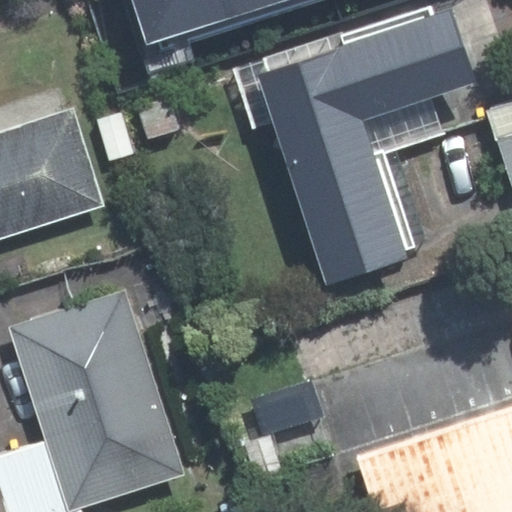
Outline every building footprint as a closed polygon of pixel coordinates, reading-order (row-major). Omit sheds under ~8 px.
[(141,0),(149,23),(222,0),(141,0)] [(243,70),(311,281),(392,255),(346,118),(460,78),(435,7),(243,70)] [(0,232),(93,202),(61,107),(0,126),(0,232)] [(90,116),(102,158),(128,150),(115,109),(90,116)] [(0,452),(0,511),(73,511),(71,505),(174,471),(115,290),(3,326),(39,439),(0,452)] [(240,437),(316,413),(305,377),(229,401),(240,437)] [(511,400),(351,452),(370,511),(505,511),(511,510),(511,400)] [(278,477),(264,433),(238,441),(252,484),(278,477)] [(243,511),(237,493),(213,503),(216,511),(243,511)]
